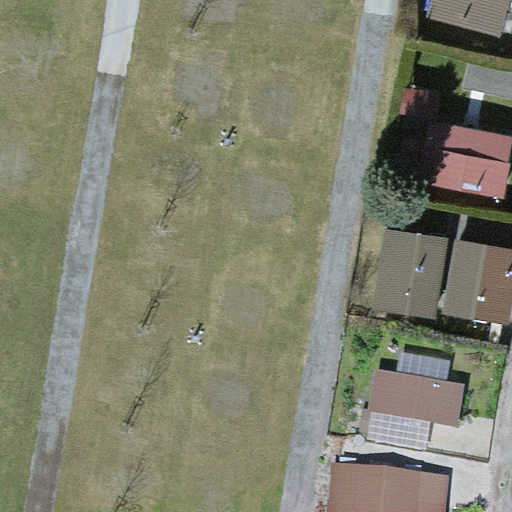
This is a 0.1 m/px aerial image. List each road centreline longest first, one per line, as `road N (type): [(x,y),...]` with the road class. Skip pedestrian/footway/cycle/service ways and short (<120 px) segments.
road 1 (track): [(129,0),(45,511)]
road 2 (track): [(390,0),(307,511)]
